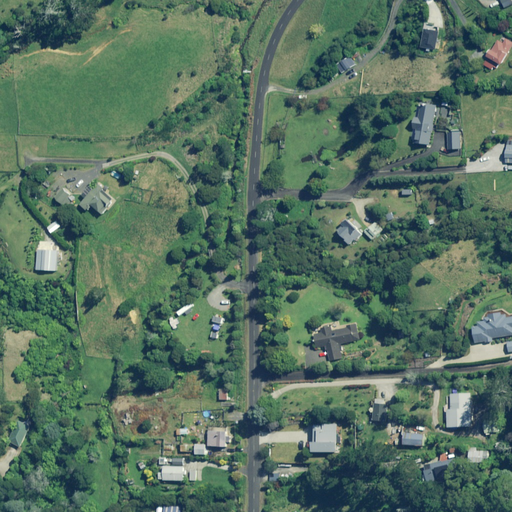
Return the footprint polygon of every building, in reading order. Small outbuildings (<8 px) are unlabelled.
[(511,0),(501,0),(505,8),(511,4),(511,0)] [(438,34),(426,31),(422,48),(435,50),(438,34)] [(494,50),(491,48),(487,55),(489,55),(484,64),(493,69),(495,67),(499,69),(502,64),(504,65),(511,50),(511,42),(506,40),(504,44),(499,41),(494,50)] [(356,51),(349,55),(352,60),(359,56),(356,51)] [(415,129),(418,129),(415,144),(431,146),(438,106),(422,103),(420,118),(417,117),(415,129)] [(462,149),(461,132),(449,133),(449,150),(462,149)] [(59,177),(54,171),(50,175),(55,181),(59,177)] [(104,189),(99,184),(81,205),(88,211),(93,205),(104,215),(116,201),(108,195),(103,190),(104,189)] [(70,195),(63,189),(55,198),(66,207),(72,200),(69,197),(70,195)] [(356,240),(357,241),(363,236),(349,219),(343,224),(344,225),(338,231),(350,244),(356,240)] [(62,226),(58,221),(48,228),(52,233),(62,226)] [(382,230),(375,223),(365,232),(372,240),(382,230)] [(59,251),(39,250),(37,270),(58,271),(59,251)] [(480,326),(474,327),(477,343),(487,342),(494,341),(494,339),(511,336),(511,317),(507,318),(507,315),(503,316),(502,313),(489,315),(490,317),(486,318),(486,322),(480,322),(480,326)] [(360,340),(356,325),(346,327),(347,328),(332,332),(331,326),(322,328),(323,333),(315,335),(318,348),(326,346),(329,361),(342,358),(339,344),(360,340)] [(229,390),(220,389),(220,400),(229,400),(229,390)] [(472,427),(471,394),(451,394),(452,410),(448,410),(448,427),(472,427)] [(30,427),(17,421),(7,441),(20,448),(30,427)] [(493,433),(492,421),(484,422),(485,434),(493,433)] [(311,446),(313,446),(313,452),(338,452),(338,425),(315,425),(315,440),(311,440),(311,446)] [(225,428),(210,427),(209,446),(229,447),(230,440),(224,440),(225,428)] [(425,434),(405,433),(405,445),(424,446),(425,434)] [(468,462),(486,463),(487,453),(469,452),(468,462)] [(456,474),(454,460),(431,463),(432,469),(423,471),(425,483),(441,481),(441,476),(456,474)] [(185,468),(165,467),(165,473),(161,473),(160,480),(185,481),(185,468)] [(201,481),(201,471),(191,470),(191,480),(201,481)]
